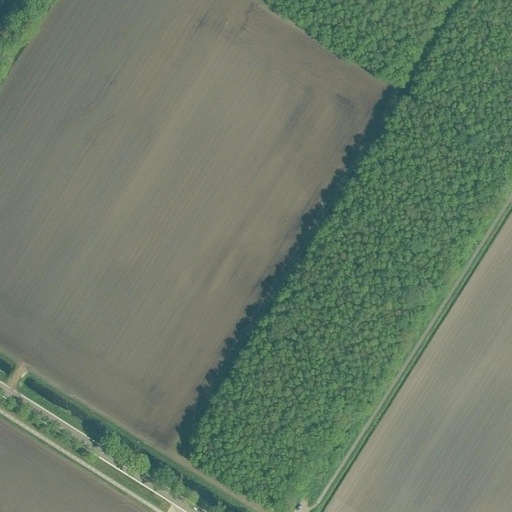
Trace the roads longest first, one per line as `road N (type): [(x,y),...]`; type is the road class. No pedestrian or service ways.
road 1 (unknown): [(467,0),(174,456)]
road 2 (track): [(305,509),(511,185)]
road 3 (tertiary): [(0,388),(194,511)]
